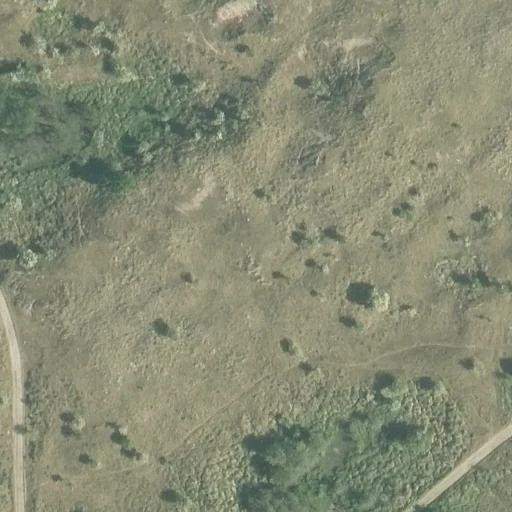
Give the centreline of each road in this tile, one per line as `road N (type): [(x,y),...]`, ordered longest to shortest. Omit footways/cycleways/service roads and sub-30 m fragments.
road 1 (track): [(18,511),(16,372),(0,303)]
road 2 (track): [(409,511),(511,428)]
